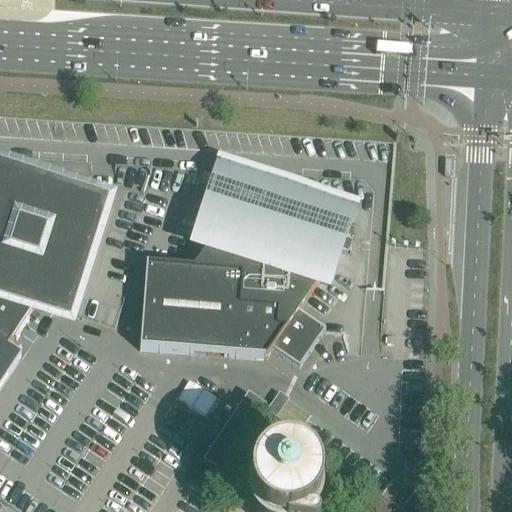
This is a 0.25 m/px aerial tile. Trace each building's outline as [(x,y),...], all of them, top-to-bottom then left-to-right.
[(139,352),(265,362),(271,353),(298,372),(325,333),(298,315),(319,284),(330,287),(343,254),(350,257),(350,239),(345,238),(354,211),(218,168),(194,244),(209,249),(193,271),(146,267),(139,352)] [(0,391),(21,360),(7,351),(36,308),(66,318),(100,213),(55,198),(58,189),(33,181),(31,190),(0,179),(0,391)] [(279,395),(266,413),(275,420),(288,402),(279,395)] [(247,396),(216,444),(234,456),(265,408),(247,396)] [(288,404),(276,420),(298,436),(310,419),(288,404)] [(251,499),(251,501),(251,503),(251,506),(252,507),(252,509),(253,511),(252,511),(315,511),(316,511),(316,510),(317,508),(317,506),(317,504),(317,502),(317,500),(317,499),(316,497),(316,495),(315,493),(313,489),(312,487),(311,485),(310,484),(309,482),(308,481),(306,479),(304,477),(301,475),(299,474),(297,473),(296,473),(293,472),(290,471),(288,471),(286,471),(284,471),(282,471),(281,471),(278,471),(276,471),(273,472),(271,472),(269,473),(267,474),(260,480),(259,481),(258,482),(257,483),(256,484),(255,486),(254,487),(253,489),(253,490),(252,492),(252,494),(252,496),(251,499)]
